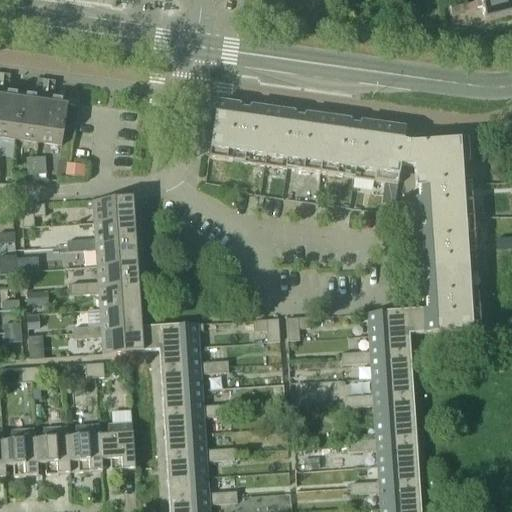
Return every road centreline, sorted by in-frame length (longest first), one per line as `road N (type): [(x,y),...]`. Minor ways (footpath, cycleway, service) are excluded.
road 1 (tertiary): [(511,83),(485,88),(195,45)]
road 2 (tertiary): [(195,45),(0,19)]
road 3 (residential): [(384,295),(278,298),(239,228)]
road 4 (residential): [(239,228),(380,241)]
road 5 (residential): [(168,182),(195,45)]
